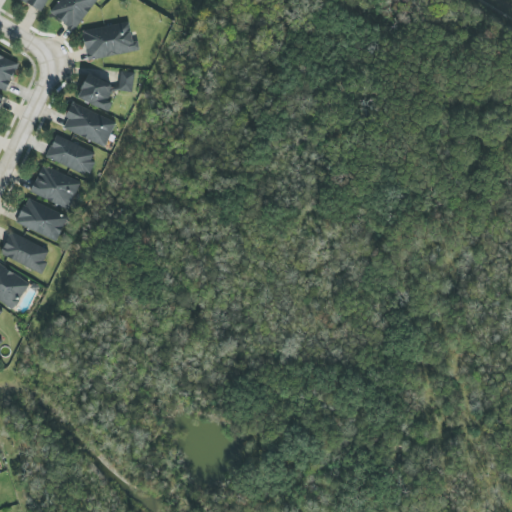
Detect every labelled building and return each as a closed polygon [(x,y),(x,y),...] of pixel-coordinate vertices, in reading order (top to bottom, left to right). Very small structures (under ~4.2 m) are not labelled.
[(41,12),(47,0),(20,0),(41,12)] [(97,0),(59,0),(50,12),(73,31),(97,0)] [(83,29),(87,59),(140,52),(138,40),(132,40),(130,23),(83,29)] [(0,88),(7,91),(19,63),(0,55),(0,88)] [(133,92),(134,73),(120,72),(119,91),(133,92)] [(113,103),(107,100),(113,86),(88,75),(78,98),(108,112),(113,103)] [(116,122),(73,103),(62,129),(105,147),(116,122)] [(90,176),(95,163),(91,161),(95,152),(56,136),(46,158),(90,176)] [(82,180),(41,165),(31,195),(71,210),(82,180)] [(16,224),(57,242),(68,216),(27,198),(16,224)] [(51,250),(10,233),(0,255),(41,273),(51,250)] [(0,301),(14,309),(30,282),(0,265),(0,301)]
